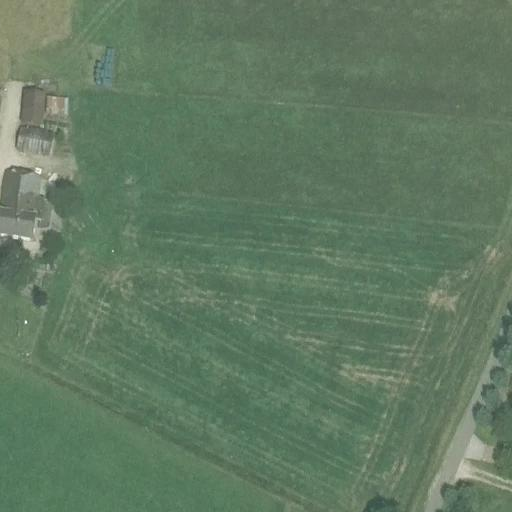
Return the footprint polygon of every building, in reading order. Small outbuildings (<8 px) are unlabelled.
[(105,77),(106,52),(91,52),(91,77),(105,77)] [(23,93),(20,127),(41,129),(44,95),(23,93)] [(17,154),(50,159),(54,136),(21,130),(17,154)] [(0,239),(32,244),(34,230),(60,234),(63,209),(36,205),(40,180),(6,175),(1,215),(0,214),(0,239)] [(489,413),(497,427),(511,417),(511,405),(509,401),(489,413)]
